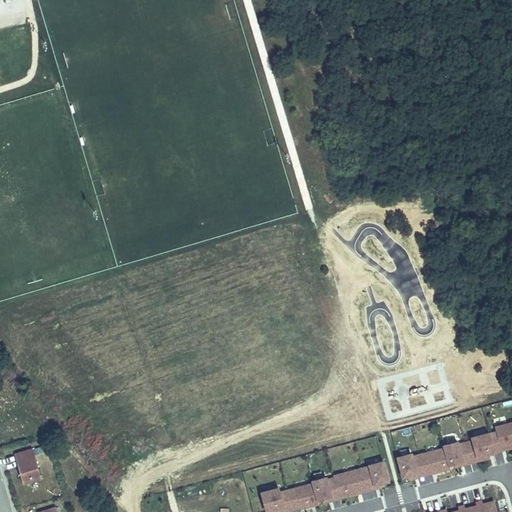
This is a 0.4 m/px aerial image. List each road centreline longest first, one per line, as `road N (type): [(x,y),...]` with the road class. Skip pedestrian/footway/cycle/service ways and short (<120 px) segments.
road 1 (track): [(246,0),(308,206)]
road 2 (residential): [(511,483),(493,472),(348,511)]
